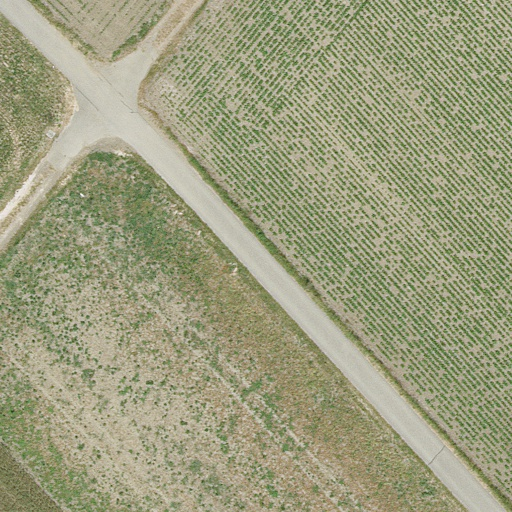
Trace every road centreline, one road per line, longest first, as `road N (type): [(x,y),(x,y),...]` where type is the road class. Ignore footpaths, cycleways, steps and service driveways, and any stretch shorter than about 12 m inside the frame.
road 1 (track): [(6,0),(110,101),(485,511)]
road 2 (track): [(194,0),(0,233)]
